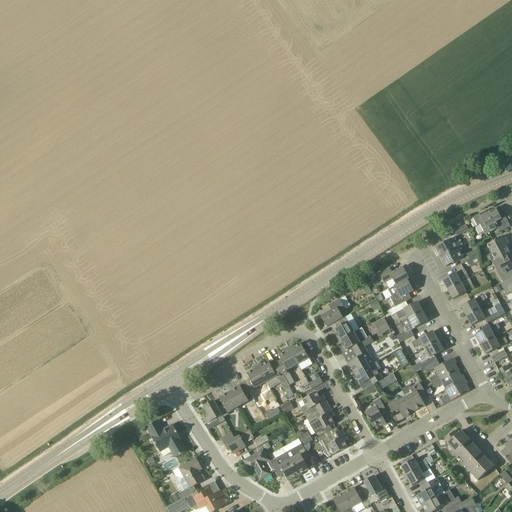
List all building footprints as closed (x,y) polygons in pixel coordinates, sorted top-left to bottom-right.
[(496,222),(502,219),(496,209),(481,217),(474,220),(477,226),(480,225),(485,235),(499,227),(496,222)] [(457,236),(468,230),(466,226),(454,232),(457,236)] [(509,245),(508,242),(505,236),(487,245),(491,254),(488,256),(487,258),(490,263),(510,253),(506,246),(509,245)] [(458,242),(455,237),(447,241),(447,242),(436,248),(441,257),(457,248),(454,244),(458,242)] [(457,249),(457,248),(441,257),(446,267),(462,258),(460,253),(462,252),(460,247),(457,249)] [(469,260),(478,255),(477,249),(467,255),(469,260)] [(511,273),(511,272),(511,264),(507,255),(510,254),(510,253),(490,263),(490,264),(492,263),(503,283),(511,278),(511,273)] [(470,268),(476,265),(480,263),(479,255),(467,262),(470,268)] [(408,280),(410,279),(403,267),(393,273),(390,268),(379,273),(385,284),(387,283),(390,289),(395,287),(408,280)] [(448,290),(461,283),(459,278),(466,274),(464,269),(443,280),(448,290)] [(511,278),(503,283),(503,284),(501,285),(506,296),(511,293),(511,294),(511,278)] [(453,300),(474,289),(469,279),(462,283),(461,283),(448,290),(453,300)] [(414,291),(408,280),(395,287),(390,289),(388,290),(392,297),(390,298),(395,308),(396,307),(405,303),(412,299),(409,294),(414,291)] [(372,293),(368,287),(363,290),(367,296),(372,293)] [(466,316),(480,309),(478,305),(485,301),(483,296),(482,295),(461,307),(466,316)] [(340,313),(346,310),(340,299),(329,306),(332,311),(321,317),(327,327),(335,323),(343,318),(340,313)] [(377,301),(372,304),(376,311),(381,308),(377,301)] [(405,303),(396,307),(399,312),(396,313),(399,319),(406,315),(409,319),(423,312),(417,302),(408,307),(405,303)] [(505,314),(499,304),(494,307),(497,313),(493,315),(490,310),(483,314),(480,309),(466,316),(472,326),(485,319),(487,323),(505,314)] [(417,327),(428,322),(423,312),(409,319),(409,320),(401,324),(406,333),(417,327)] [(339,341),(355,333),(346,317),(343,319),(343,318),(335,323),(338,328),(333,330),(339,341)] [(374,324),(381,336),(391,331),(384,318),(374,324)] [(511,328),(511,326),(510,322),(502,326),(505,332),(511,328)] [(481,345),(495,337),(493,333),(500,329),(497,324),(476,335),(481,345)] [(371,337),(365,340),(359,330),(355,333),(339,341),(345,351),(351,347),(354,353),(365,347),(374,342),(371,337)] [(424,349),(438,341),(433,332),(412,343),(414,348),(422,344),(424,349)] [(397,338),(392,333),(388,337),(393,342),(397,338)] [(397,337),(400,342),(406,339),(403,334),(397,337)] [(487,355),(508,343),(505,338),(498,342),(495,337),(481,345),(487,355)] [(435,356),(444,351),(438,341),(424,349),(427,354),(420,358),(422,362),(419,364),(421,369),(424,368),(437,361),(435,356)] [(298,365),(300,363),(309,359),(307,355),(301,344),(294,347),(293,345),(289,347),(298,365)] [(287,371),(298,365),(289,347),(284,350),(286,352),(279,356),(282,361),(277,364),(284,376),(289,373),(287,371)] [(355,374),(369,366),(366,360),(371,358),(365,347),(354,353),(357,358),(348,364),(351,369),(352,369),(355,374)] [(507,357),(504,351),(496,356),(499,361),(507,357)] [(432,384),(458,370),(452,359),(440,366),(437,361),(424,368),(427,373),(434,369),(437,375),(430,379),(432,384)] [(277,364),(272,367),(269,362),(262,365),(261,363),(257,365),(266,383),(277,377),(285,391),(290,388),(284,376),(277,364)] [(373,386),(383,380),(379,371),(381,370),(376,362),(369,366),(355,374),(358,380),(357,380),(360,386),(370,380),(373,386)] [(266,383),(257,365),(252,368),(254,370),(247,374),(250,379),(245,382),(251,394),(257,391),(258,394),(269,388),(266,383)] [(511,369),(508,372),(505,367),(500,369),(510,388),(511,387),(511,369)] [(464,381),(464,380),(458,370),(432,384),(435,389),(442,385),(445,391),(464,381)] [(313,382),(320,378),(317,373),(311,377),(313,382)] [(312,389),(314,388),(323,383),(320,378),(309,384),(312,389)] [(444,405),(470,392),(464,381),(445,391),(448,396),(441,400),(444,405)] [(246,397),(251,394),(245,382),(238,385),(239,387),(230,392),(238,408),(249,402),(246,397)] [(406,397),(414,411),(420,408),(420,409),(426,406),(420,397),(426,393),(420,383),(410,388),(409,386),(402,390),(406,398),(406,397)] [(228,413),(238,408),(230,392),(219,398),(223,404),(218,407),(224,418),(229,415),(228,413)] [(307,418),(329,406),(323,396),(320,398),(316,392),(302,400),(306,407),(301,409),(307,418)] [(406,397),(406,398),(400,401),(397,395),(386,402),(392,412),(398,409),(404,419),(409,415),(409,414),(414,411),(406,397)] [(365,414),(371,424),(373,428),(380,424),(381,427),(386,424),(383,418),(389,414),(380,399),(374,402),(370,405),(372,410),(365,414)] [(218,407),(214,401),(203,407),(207,413),(201,416),(206,425),(217,419),(220,424),(225,421),(224,418),(218,407)] [(290,402),(281,407),(285,414),(294,409),(290,402)] [(330,426),(333,424),(334,424),(331,418),(335,416),(329,406),(307,418),(311,425),(310,426),(315,434),(324,428),(327,434),(332,430),(330,426)] [(157,421),(150,424),(146,427),(164,457),(171,453),(174,459),(187,452),(180,441),(181,440),(173,425),(163,431),(157,421)] [(342,430),(337,432),(335,429),(333,431),(332,430),(327,434),(318,439),(325,451),(324,453),(329,458),(347,448),(344,442),(348,440),(342,430)] [(233,454),(246,447),(244,444),(254,439),(250,431),(235,440),(231,433),(221,439),(228,451),(230,450),(233,454)] [(467,437),(464,433),(461,431),(457,435),(454,431),(445,440),(454,449),(451,452),(454,455),(472,439),(469,435),(467,437)] [(308,432),(299,437),(304,446),(313,441),(308,432)] [(266,435),(255,441),(259,447),(270,441),(266,435)] [(473,444),(475,443),(472,439),(454,455),(457,459),(459,457),(464,463),(463,464),(467,469),(485,453),(480,448),(479,450),(473,444)] [(268,443),(262,446),(265,451),(271,448),(268,443)] [(506,448),(501,453),(511,465),(511,464),(511,448),(508,444),(505,447),(506,448)] [(307,453),(304,447),(303,447),(302,445),(286,453),(299,475),(309,469),(305,462),(311,459),(308,454),(307,454),(307,453)] [(428,451),(431,456),(431,457),(436,454),(433,448),(428,451)] [(271,475),(265,464),(270,461),(264,450),(244,461),(250,472),(254,469),(261,481),(271,475)] [(288,481),(299,475),(286,453),(271,462),(279,477),(284,474),(288,481)] [(485,453),(467,469),(469,472),(477,480),(494,467),(488,461),(490,459),(485,453)] [(147,461),(150,467),(156,464),(153,458),(147,461)] [(194,487),(196,486),(204,481),(199,471),(202,469),(196,458),(178,468),(184,478),(181,479),(180,484),(184,491),(179,495),(182,500),(185,498),(196,492),(194,487)] [(428,465),(425,460),(417,464),(414,459),(401,467),(405,473),(403,475),(404,478),(428,465)] [(430,470),(430,469),(428,465),(404,478),(406,481),(408,480),(412,486),(425,479),(423,474),(430,470)] [(499,475),(506,482),(511,478),(505,471),(499,475)] [(385,489),(383,490),(375,476),(364,482),(365,484),(360,487),(370,506),(379,501),(380,503),(390,498),(385,489)] [(423,506),(445,493),(437,478),(423,486),(426,491),(418,496),(423,506)] [(358,511),(370,506),(360,487),(355,489),(354,488),(343,494),(353,511),(358,511)] [(220,492),(214,495),(214,496),(210,490),(199,496),(196,492),(185,498),(191,509),(196,511),(199,509),(200,511),(206,507),(208,511),(213,511),(226,505),(223,501),(224,500),(220,492)] [(459,505),(462,503),(459,497),(452,501),(447,492),(445,493),(423,506),(426,511),(434,511),(446,505),(449,510),(459,505)] [(334,511),(353,511),(343,494),(333,499),(338,507),(333,510),(334,511)] [(475,511),(473,507),(476,505),(472,498),(462,503),(459,505),(462,510),(458,511),(475,511)] [(185,499),(167,509),(169,511),(180,511),(190,507),(185,499)]
